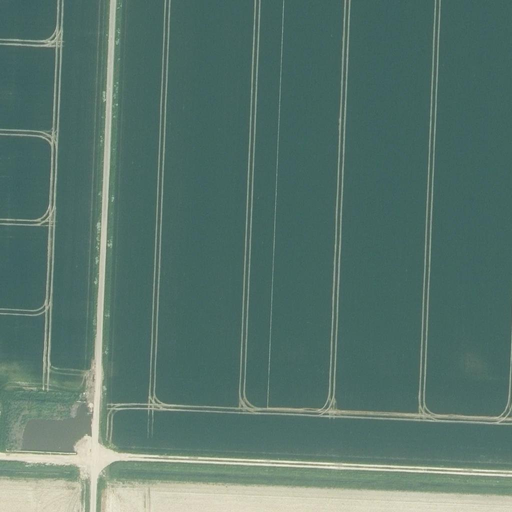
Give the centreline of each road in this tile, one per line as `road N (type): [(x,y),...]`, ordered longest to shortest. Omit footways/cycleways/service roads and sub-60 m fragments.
road 1 (unclassified): [(90,457),(110,0)]
road 2 (track): [(90,457),(511,474)]
